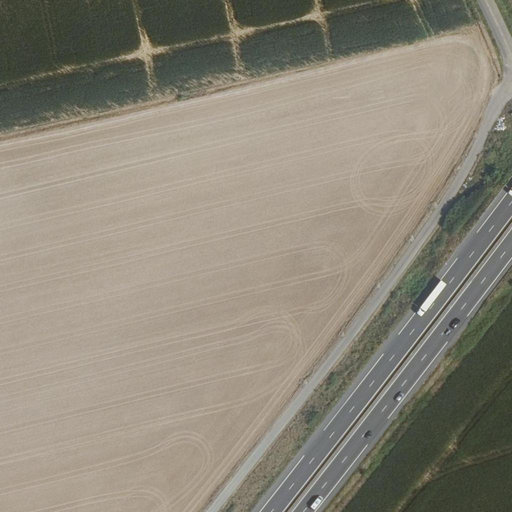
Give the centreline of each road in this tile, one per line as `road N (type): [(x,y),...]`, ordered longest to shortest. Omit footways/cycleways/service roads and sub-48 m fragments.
road 1 (track): [(202,511),(392,269),(511,87)]
road 2 (trunk): [(511,202),(272,511)]
road 3 (trunk): [(304,511),(511,243)]
